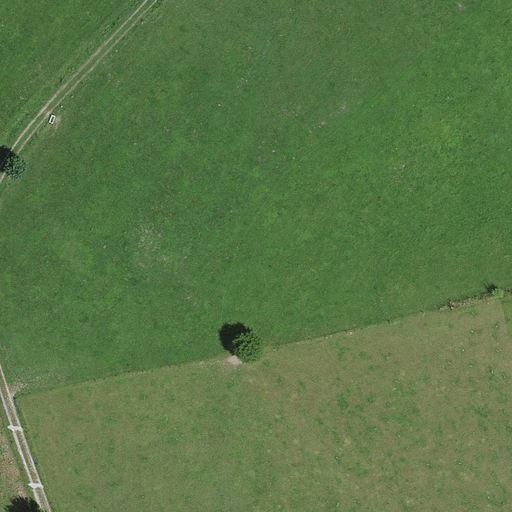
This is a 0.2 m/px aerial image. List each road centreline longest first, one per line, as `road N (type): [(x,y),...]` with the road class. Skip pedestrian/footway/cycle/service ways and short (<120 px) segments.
road 1 (track): [(0,183),(17,153),(161,0)]
road 2 (track): [(49,511),(0,373)]
